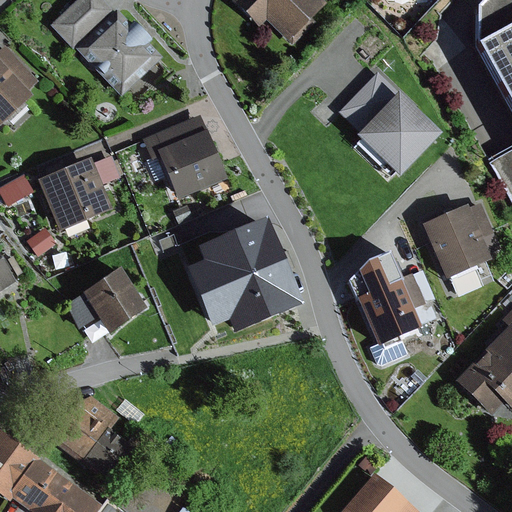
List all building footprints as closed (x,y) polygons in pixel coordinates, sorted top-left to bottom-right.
[(102,0),(76,0),(50,26),(122,97),(161,59),(147,45),(151,42),(133,24),(129,28),(124,23),(126,21),(116,11),(114,12),(102,0)] [(229,0),(229,1),(258,30),(266,22),(291,47),(315,24),(311,20),(325,6),(318,0),(229,0)] [(511,0),(483,0),(476,9),(475,48),(511,114),(511,0)] [(0,126),(32,98),(27,92),(37,83),(4,47),(0,51),(0,126)] [(359,133),(355,137),(359,141),(395,176),(399,179),(442,135),(377,73),(338,113),(359,133)] [(200,118),(142,141),(150,160),(151,163),(159,160),(166,177),(177,202),(226,181),(200,118)] [(395,176),(359,141),(356,145),(392,179),(395,176)] [(511,149),(489,162),(511,203),(511,149)] [(111,157),(92,165),(101,187),(120,179),(111,157)] [(90,160),(37,182),(59,234),(112,212),(101,187),(92,165),(90,160)] [(151,163),(150,160),(144,163),(152,183),(166,177),(159,160),(151,163)] [(32,192),(22,176),(0,189),(0,196),(6,207),(32,192)] [(466,206),(420,226),(445,282),(449,280),(455,296),(482,284),(475,268),(491,262),(488,256),(500,250),(480,204),(468,210),(466,206)] [(202,263),(186,270),(211,329),(227,323),(233,336),(302,307),(265,220),(196,249),(202,263)] [(44,229),(26,243),(38,258),(56,244),(44,229)] [(345,284),(352,303),(355,302),(374,347),(369,349),(376,366),(381,368),(420,351),(414,336),(422,333),(420,327),(437,320),(430,303),(435,301),(422,272),(412,276),(411,275),(400,280),(390,256),(360,268),(345,284)] [(0,259),(0,293),(15,284),(0,259)] [(146,310),(120,270),(64,307),(77,333),(98,320),(108,336),(146,310)] [(507,331),(455,383),(491,418),(504,405),(511,413),(511,310),(500,323),(507,331)] [(75,405),(51,438),(116,486),(140,453),(147,458),(158,444),(138,429),(128,443),(111,431),(119,419),(91,398),(75,405)] [(0,434),(0,497),(8,504),(10,501),(10,492),(31,464),(39,462),(0,434)] [(10,492),(10,501),(25,511),(98,511),(101,508),(39,462),(31,464),(10,492)] [(404,511),(409,506),(374,475),(341,511),(404,511)]
